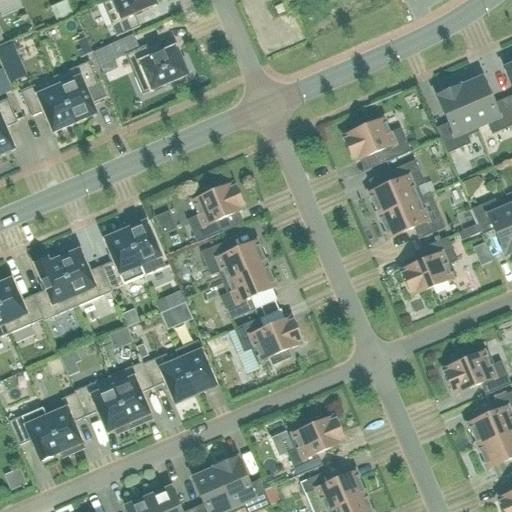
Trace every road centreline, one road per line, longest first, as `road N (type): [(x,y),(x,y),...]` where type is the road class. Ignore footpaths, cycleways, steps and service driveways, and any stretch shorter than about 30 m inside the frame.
road 1 (residential): [(24,511),(374,360)]
road 2 (residential): [(0,221),(265,107)]
road 3 (residential): [(374,360),(265,107)]
road 4 (residential): [(265,107),(397,52),(486,0)]
road 5 (residential): [(438,511),(374,360)]
road 6 (residential): [(374,360),(511,303)]
